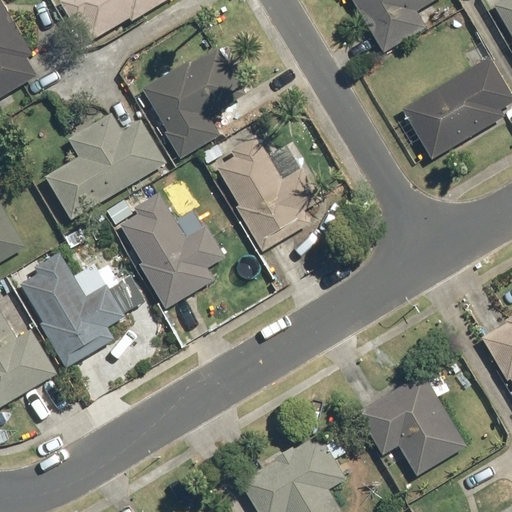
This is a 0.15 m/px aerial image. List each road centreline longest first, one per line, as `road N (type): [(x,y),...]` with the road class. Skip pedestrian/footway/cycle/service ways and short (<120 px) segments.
road 1 (residential): [(0,493),(78,473),(435,253)]
road 2 (residential): [(282,0),(435,253)]
